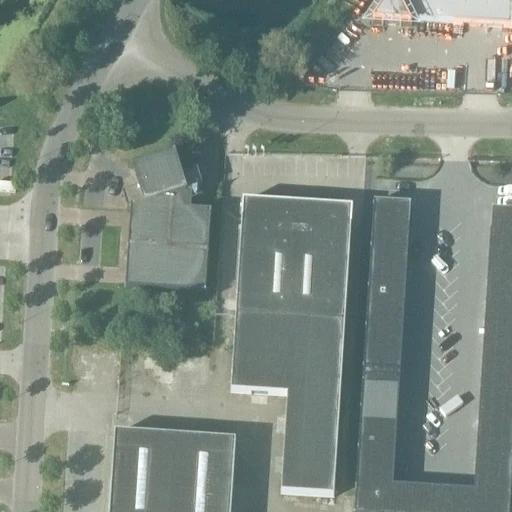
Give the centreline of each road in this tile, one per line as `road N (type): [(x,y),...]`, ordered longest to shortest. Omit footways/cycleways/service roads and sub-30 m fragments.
road 1 (unclassified): [(25,511),(54,158),(111,51)]
road 2 (unclassified): [(511,122),(234,115),(111,51)]
